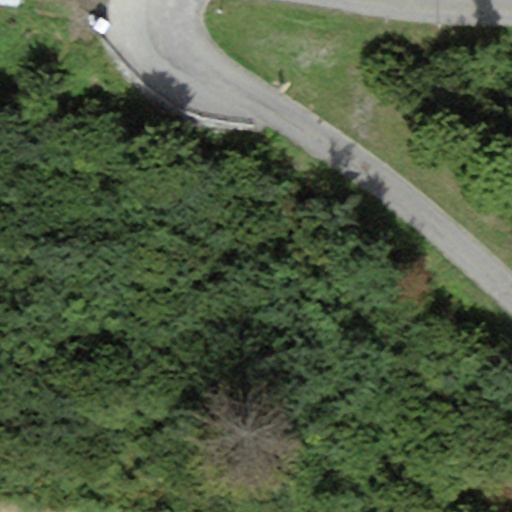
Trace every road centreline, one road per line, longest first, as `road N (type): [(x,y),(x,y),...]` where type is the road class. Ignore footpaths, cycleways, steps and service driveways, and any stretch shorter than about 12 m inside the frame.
road 1 (residential): [(163,0),(163,24),(181,54),(363,168),(511,290)]
road 2 (residential): [(511,10),(365,0)]
